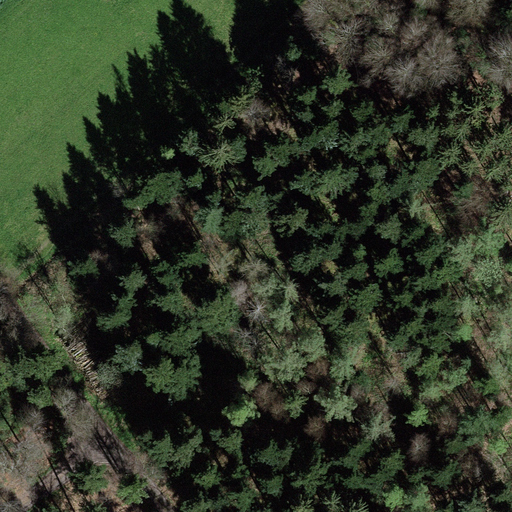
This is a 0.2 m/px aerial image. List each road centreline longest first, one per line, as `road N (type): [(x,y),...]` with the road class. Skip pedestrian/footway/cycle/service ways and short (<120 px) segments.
road 1 (track): [(101,432),(0,298)]
road 2 (track): [(0,506),(101,432)]
